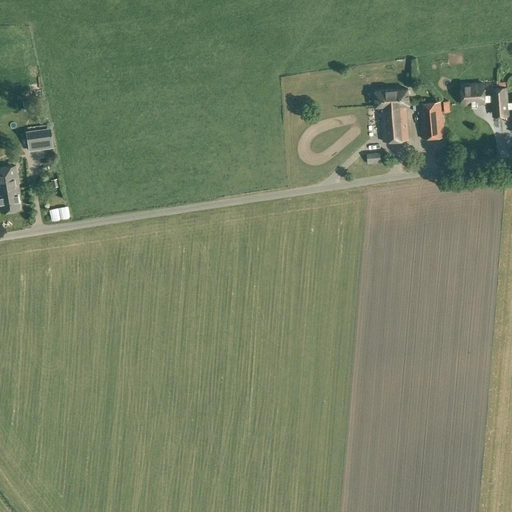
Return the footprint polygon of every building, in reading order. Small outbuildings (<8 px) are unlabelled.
[(500,110),(499,88),(492,88),(492,94),(484,95),(484,83),(462,84),(463,103),(472,103),(472,106),(477,105),(477,102),(493,101),(494,110),(500,110)] [(506,87),(499,88),(500,110),(511,108),(511,101),(507,102),(506,87)] [(408,88),(375,90),(376,106),(380,105),(381,116),(383,140),(408,138),(405,103),(409,103),(408,88)] [(28,111),(36,109),(34,100),(26,101),(28,111)] [(444,136),(441,100),(419,102),(422,138),(444,136)] [(25,130),(29,150),(53,146),(50,126),(25,130)] [(0,166),(0,189),(4,189),(4,188),(18,186),(15,165),(0,166)] [(56,186),(52,176),(47,178),(45,174),(35,178),(41,192),(56,186)] [(4,189),(0,189),(0,197),(1,202),(0,201),(0,210),(20,207),(18,193),(19,193),(18,186),(4,188),(4,189)]
